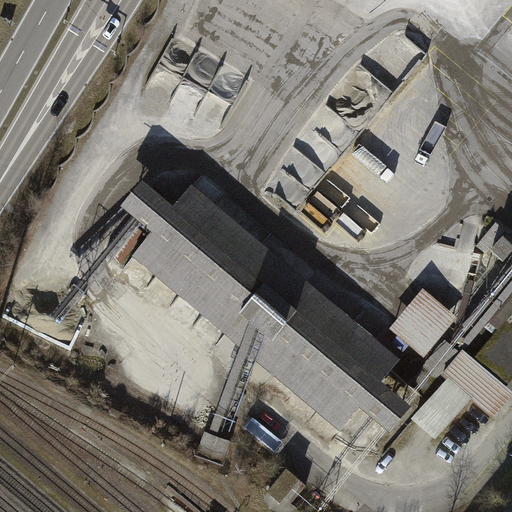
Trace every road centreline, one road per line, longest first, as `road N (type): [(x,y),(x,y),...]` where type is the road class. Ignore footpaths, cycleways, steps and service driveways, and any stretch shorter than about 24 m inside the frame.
road 1 (secondary): [(0,190),(132,0)]
road 2 (unknown): [(511,18),(483,76),(478,118),(483,170),(502,229)]
road 3 (secondary): [(0,175),(97,0)]
